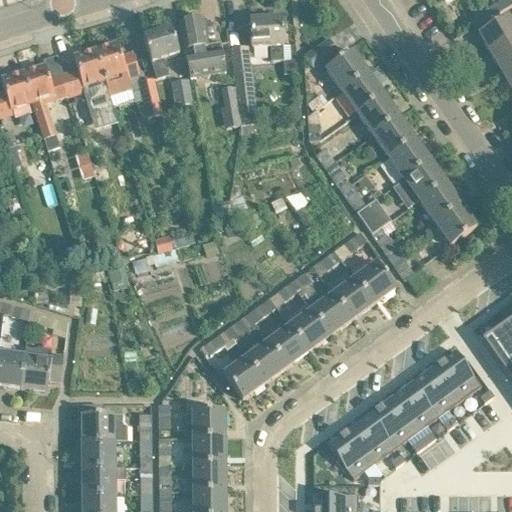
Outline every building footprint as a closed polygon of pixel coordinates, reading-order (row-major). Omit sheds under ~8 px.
[(511,0),(504,0),(498,4),(503,13),(511,7),(511,0)] [(498,4),(480,15),(485,23),(503,13),(498,4)] [(474,18),(468,21),(473,30),(485,23),(480,15),(475,6),(469,10),(474,18)] [(511,26),(507,18),(478,36),(489,55),(511,42),(511,26)] [(179,23),(187,66),(190,82),(226,75),(221,46),(207,49),(202,19),(179,23)] [(269,21),(250,22),(251,42),(252,50),(270,49),(271,63),(283,62),(296,62),(295,48),(284,48),(283,48),(283,40),(281,20),(279,20),(269,21)] [(179,56),(177,48),(170,29),(143,38),(156,82),(169,78),(164,61),(179,56)] [(329,41),(304,58),(312,70),(337,52),(329,41)] [(511,42),(489,55),(500,74),(511,67),(511,42)] [(92,54),(108,94),(110,99),(132,92),(128,81),(139,77),(132,56),(121,59),(117,46),(92,54)] [(247,50),(232,52),(233,64),(248,62),(247,50)] [(72,98),(84,94),(85,97),(90,100),(108,94),(92,54),(73,60),(77,73),(66,77),(72,98)] [(326,72),(342,95),(368,76),(352,54),(326,72)] [(511,93),(511,67),(500,74),(511,93)] [(22,76),(31,105),(48,154),(60,150),(46,106),(55,103),(67,99),(60,79),(49,82),(45,69),(22,76)] [(249,75),(235,77),(237,96),(238,114),(240,129),(250,128),(255,128),(249,75)] [(0,97),(0,120),(11,117),(10,112),(31,105),(22,76),(1,82),(5,96),(0,97)] [(383,98),(368,76),(342,95),(357,117),(383,98)] [(160,111),(154,82),(139,85),(146,121),(150,121),(152,134),(164,132),(160,111)] [(190,82),(170,85),(174,108),(175,109),(176,109),(177,118),(193,115),(191,106),(194,106),(190,82)] [(235,91),(224,93),(226,110),(237,109),(235,91)] [(313,114),(327,104),(321,96),(307,106),(313,114)] [(399,120),(383,98),(357,117),(373,139),(399,120)] [(92,120),(88,107),(74,111),(78,124),(92,120)] [(302,123),(301,110),(289,110),(287,113),(288,124),(302,123)] [(373,139),(388,160),(414,142),(399,120),(373,139)] [(308,144),(320,143),(319,127),(308,128),(308,142),(308,144)] [(4,135),(9,155),(21,152),(19,143),(15,144),(13,133),(4,135)] [(414,142),(388,160),(403,182),(430,164),(414,142)] [(320,165),(325,172),(335,165),(325,151),(315,158),(320,165)] [(85,181),(96,177),(88,152),(76,156),(85,181)] [(419,204),(445,185),(430,164),(403,182),(419,204)] [(341,174),(331,181),(340,194),(351,187),(341,174)] [(461,207),(445,185),(419,204),(434,226),(461,207)] [(340,194),(350,207),(360,200),(351,187),(340,194)] [(231,197),(227,220),(247,214),(246,212),(256,209),(255,208),(257,207),(256,203),(252,204),(250,198),(246,199),(244,193),(231,197)] [(382,230),(391,224),(375,202),(356,216),(372,238),(382,230)] [(434,226),(439,232),(450,248),(477,230),(461,207),(434,226)] [(382,230),(372,238),(381,251),(391,244),(382,230)] [(367,245),(360,235),(343,248),(350,257),(367,245)] [(158,256),(172,252),(169,238),(154,242),(157,251),(158,256)] [(207,260),(218,255),(214,243),(202,247),(207,260)] [(155,269),(178,263),(175,251),(172,252),(158,256),(157,251),(130,259),(133,268),(153,262),(155,269)] [(341,263),(334,254),(320,265),(327,274),(341,263)] [(413,277),(396,254),(388,260),(404,283),(413,277)] [(107,279),(124,273),(121,264),(104,269),(107,279)] [(353,281),(372,307),(395,291),(375,265),(353,281)] [(101,274),(82,278),(85,288),(93,286),(93,285),(103,283),(101,274)] [(304,276),(291,286),(297,295),(309,287),(311,285),(304,276)] [(372,307),(353,281),(331,297),(351,323),(372,307)] [(291,286),(277,295),(284,305),(297,295),(291,286)] [(351,323),(331,297),(321,304),(316,297),(305,305),(310,312),(329,339),(351,323)] [(247,317),(254,327),(276,311),(269,301),(247,317)] [(5,304),(2,316),(11,319),(19,321),(23,310),(15,307),(5,304)] [(329,339),(310,312),(288,328),(308,355),(329,339)] [(40,315),(36,327),(38,327),(52,332),(56,320),(42,316),(40,315)] [(225,333),(232,343),(254,327),(247,317),(225,333)] [(511,321),(481,343),(511,384),(511,382),(511,321)] [(308,355),(288,328),(267,344),(286,371),(308,355)] [(225,333),(204,349),(210,359),(232,343),(225,333)] [(245,360),(264,386),(286,371),(267,344),(245,360)] [(455,354),(433,370),(459,406),(481,390),(455,354)] [(0,388),(18,391),(22,359),(0,356),(0,388)] [(60,386),(63,359),(50,358),(50,362),(22,359),(18,391),(47,395),(48,385),(60,386)] [(223,376),(230,386),(242,403),(264,386),(245,360),(223,376)] [(433,370),(412,386),(438,421),(459,406),(433,370)] [(412,386),(391,401),(417,436),(438,421),(412,386)] [(489,393),(479,400),(484,406),(488,403),(494,400),(489,393)] [(391,401),(370,416),(396,452),(417,436),(391,401)] [(170,430),(169,407),(157,408),(158,431),(170,430)] [(224,413),(204,414),(192,414),(192,441),(224,441),(224,413)] [(370,416),(349,431),(375,467),(396,452),(370,416)] [(139,444),(151,444),(151,417),(139,417),(139,444)] [(81,418),(81,445),(114,445),(113,418),(81,418)] [(452,420),(442,427),(447,434),(448,433),(457,427),(452,420)] [(349,431),(327,447),(353,483),(375,467),(349,431)] [(431,435),(421,442),(426,449),(436,442),(431,435)] [(192,468),(225,468),(224,441),(192,441),(192,468)] [(170,459),(170,442),(158,442),(158,459),(170,459)] [(421,442),(411,449),(416,456),(426,449),(421,442)] [(139,444),(140,470),(151,470),(151,444),(139,444)] [(114,471),(114,445),(81,445),(82,472),(114,471)] [(400,458),(391,464),(395,471),(405,464),(400,458)] [(159,495),(171,495),(171,468),(158,468),(159,495)] [(193,495),(225,495),(225,468),(192,468),(193,495)] [(140,497),(152,497),(151,470),(140,470),(140,497)] [(124,471),(114,471),(82,472),(82,498),(114,497),(114,483),(125,483),(124,471)] [(367,480),(367,488),(379,488),(379,482),(379,480),(367,480)] [(171,511),(171,495),(159,495),(159,511),(171,511)] [(192,511),(225,511),(225,495),(193,495),(192,511)] [(114,511),(114,497),(82,498),(82,511),(114,511)] [(140,497),(140,511),(151,511),(152,497),(140,497)] [(357,511),(357,499),(313,499),(313,511),(357,511)]
